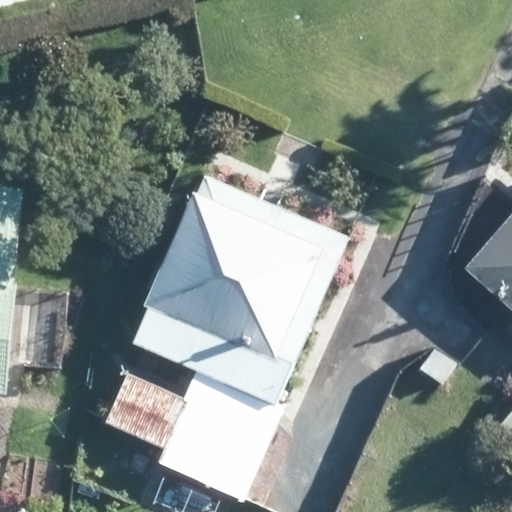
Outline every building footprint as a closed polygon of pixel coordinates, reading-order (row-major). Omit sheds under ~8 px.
[(288,396),(362,228),(218,163),(173,266),(161,294),(166,296),(149,335),(204,359),(190,391),(136,366),(115,416),(149,430),(174,441),(168,457),(162,454),(142,501),(167,511),(234,511),(244,491),(253,496),(283,428),(295,400),(288,396)] [(24,284),(36,178),(0,174),(0,387),(14,389),(24,284)] [(511,218),(476,260),(511,290),(511,218)] [(49,296),(50,288),(44,280),(36,280),(29,284),(27,293),(33,301),(42,301),(49,296)] [(21,511),(73,511),(77,492),(69,480),(23,511),(21,511)]
